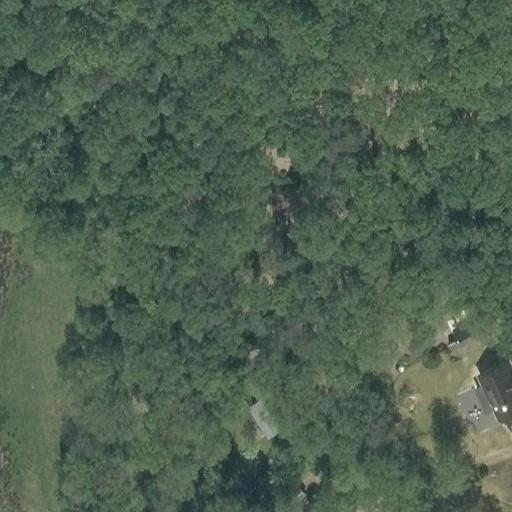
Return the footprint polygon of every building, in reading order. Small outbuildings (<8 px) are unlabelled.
[(462,344),(490,331),(481,313),(453,326),(462,344)] [(486,383),(477,387),(487,408),(496,404),(501,415),(511,409),(511,365),(508,359),(481,372),(486,383)] [(247,407),(268,438),(280,429),(260,398),(247,407)] [(270,459),(267,470),(276,473),(279,461),(270,459)] [(309,480),(283,511),(284,511),(334,511),(338,507),(309,480)]
